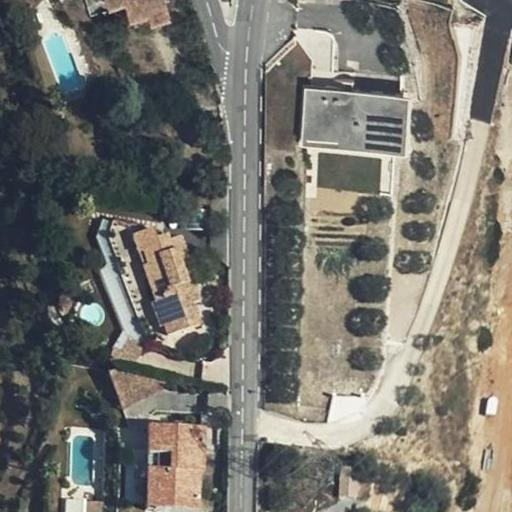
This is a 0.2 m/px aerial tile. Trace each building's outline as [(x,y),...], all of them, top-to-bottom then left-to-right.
[(106,0),(107,2),(116,0),(124,0),(131,23),(167,14),(163,0),(106,0)] [(304,139),(410,145),(414,89),(307,83),(304,139)] [(149,228),(146,229),(131,235),(165,333),(195,323),(189,302),(197,300),(186,269),(190,268),(179,236),(167,238),(164,233),(153,237),(149,228)] [(193,460),(201,460),(202,430),(147,429),(145,511),(187,511),(187,504),(197,505),(198,475),(193,475),(193,460)] [(201,475),(201,460),(193,460),(193,475),(198,475),(201,475)]
